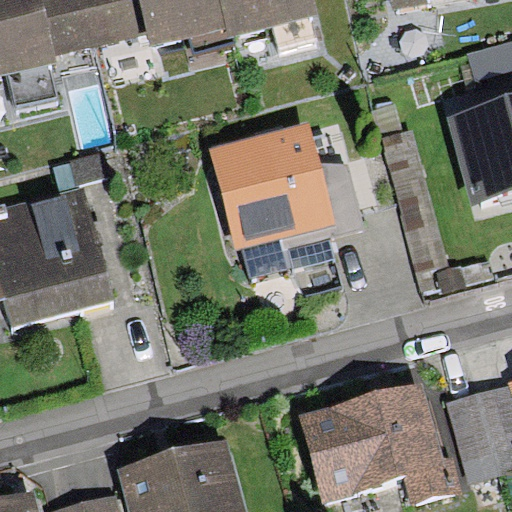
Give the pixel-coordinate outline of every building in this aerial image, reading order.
[(314,0),(0,0),(0,99),(55,87),(59,60),(144,42),(160,68),(322,32),(314,0)] [(511,0),(437,0),(442,19),(511,4),(511,0)] [(511,118),(464,131),(487,222),(511,215),(511,118)] [(313,150),(222,169),(241,267),(333,248),(313,150)] [(425,150),(394,158),(423,276),(454,269),(425,150)] [(94,204),(0,225),(0,335),(118,310),(94,204)] [(425,409),(336,434),(357,511),(368,511),(448,490),(425,409)] [(241,511),(229,460),(125,486),(131,511),(241,511)]
